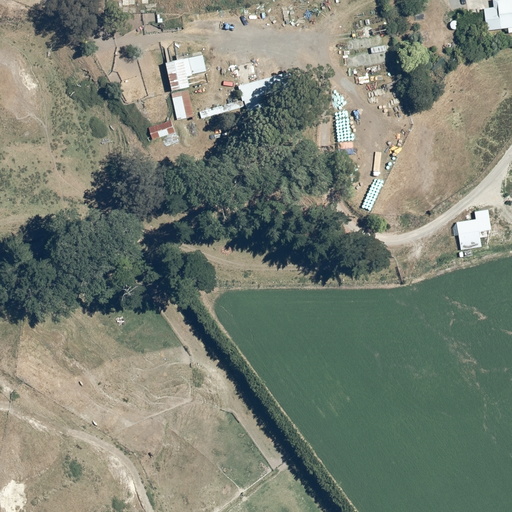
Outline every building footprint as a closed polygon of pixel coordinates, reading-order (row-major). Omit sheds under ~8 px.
[(511,0),(495,0),(496,7),(484,8),(487,31),(508,28),(508,33),(511,32),(511,0)] [(207,72),(203,55),(168,62),(173,90),(191,87),(189,75),(207,72)] [(292,88),(288,72),(238,87),(246,113),(262,108),(259,97),(292,88)] [(194,117),(190,96),(172,99),(176,121),(194,117)] [(240,109),(239,102),(198,112),(200,119),(240,109)] [(172,121),(149,127),(153,140),(175,134),(172,121)] [(492,230),(489,209),(475,211),(476,219),(457,222),(461,250),(482,247),(480,232),(492,230)]
